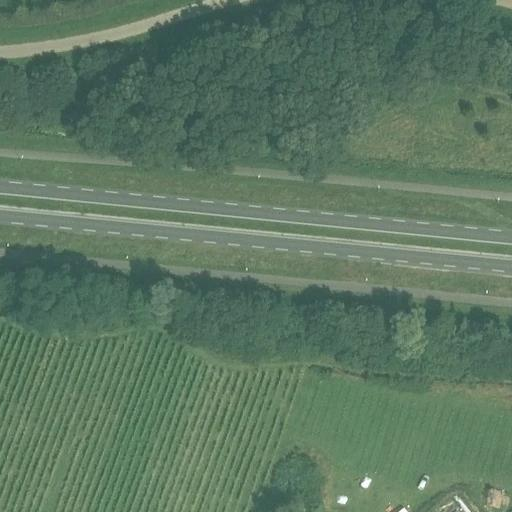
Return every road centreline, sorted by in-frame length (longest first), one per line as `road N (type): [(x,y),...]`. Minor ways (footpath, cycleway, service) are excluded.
road 1 (primary): [(511,238),(0,188)]
road 2 (primary): [(0,215),(511,265)]
road 3 (unclassified): [(233,0),(0,58)]
